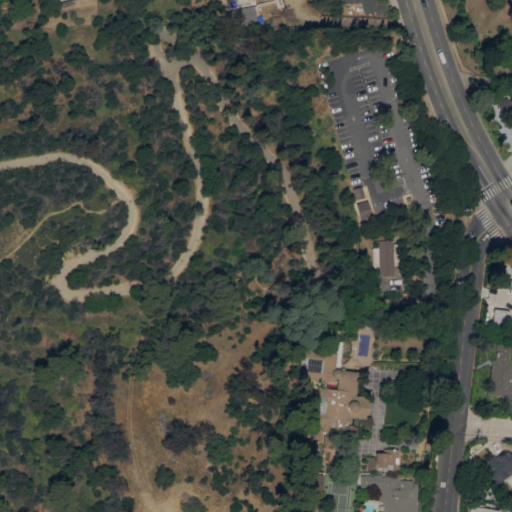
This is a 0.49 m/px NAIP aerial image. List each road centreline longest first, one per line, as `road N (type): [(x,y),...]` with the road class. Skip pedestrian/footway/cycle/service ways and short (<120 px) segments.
road 1 (track): [(416,187),(419,291),(427,300),(342,293),(319,269),(282,176),(209,74),(190,61),(172,74),(197,160),(198,209),(183,256),(143,283),(85,293),(68,290),(66,263),(113,241),(122,227),(121,198),(83,162),(0,165)]
road 2 (residential): [(447,511),(474,253),(485,230),(511,211)]
road 3 (secondary): [(511,211),(442,89),(414,0)]
